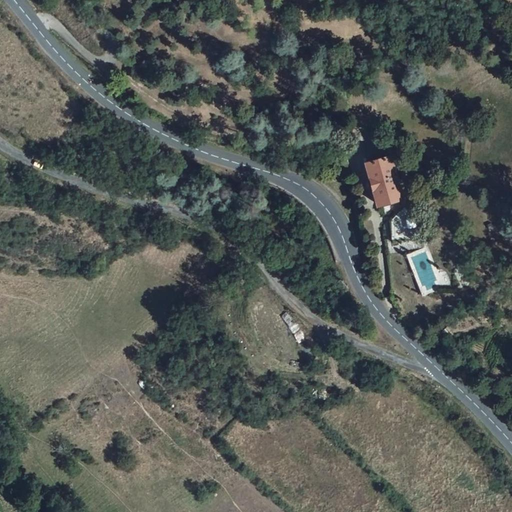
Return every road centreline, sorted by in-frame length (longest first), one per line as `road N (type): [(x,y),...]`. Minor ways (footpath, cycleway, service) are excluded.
road 1 (secondary): [(442,376),(364,300),(333,223),(295,183),(172,141),(75,75),(14,0)]
road 2 (unclassified): [(0,142),(94,194),(228,233),(266,254),(331,330),(442,376)]
